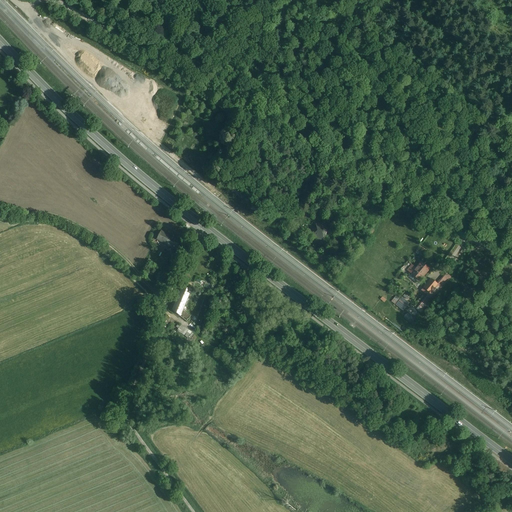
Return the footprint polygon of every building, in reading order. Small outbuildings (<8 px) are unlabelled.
[(328,228),(316,224),(311,237),(316,239),(315,242),(322,245),(328,228)] [(181,240),(161,230),(156,240),(176,250),(181,240)] [(338,262),(321,257),(320,261),(333,265),(332,269),(336,270),(338,262)] [(411,263),(406,269),(420,281),(430,269),(420,261),(415,266),(411,263)] [(448,273),(419,307),(427,314),(456,279),(448,273)] [(438,284),(433,279),(426,288),(431,292),(438,284)] [(191,290),(183,286),(173,311),(180,316),(182,310),(191,290)] [(401,296),(400,298),(395,295),(391,302),(404,310),(410,302),(401,296)] [(190,317),(182,310),(180,316),(186,322),(190,317)] [(187,329),(181,325),(178,331),(183,334),(187,329)] [(194,334),(188,330),(185,335),(191,339),(194,334)]
